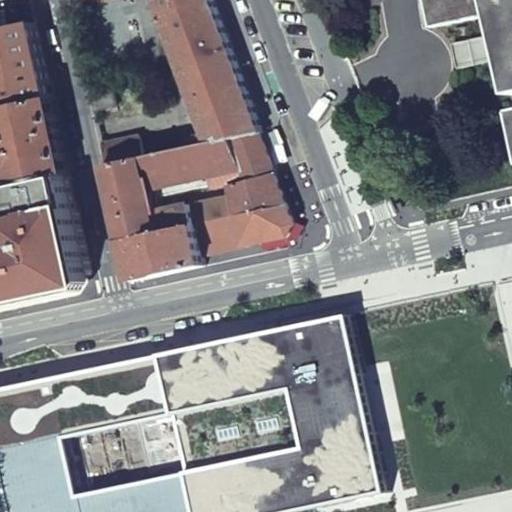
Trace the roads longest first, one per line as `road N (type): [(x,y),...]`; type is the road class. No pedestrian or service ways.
road 1 (residential): [(53,0),(121,319)]
road 2 (residential): [(358,266),(261,0)]
road 3 (residential): [(121,319),(358,266)]
road 4 (residential): [(358,266),(511,228)]
road 5 (residential): [(0,347),(121,319)]
